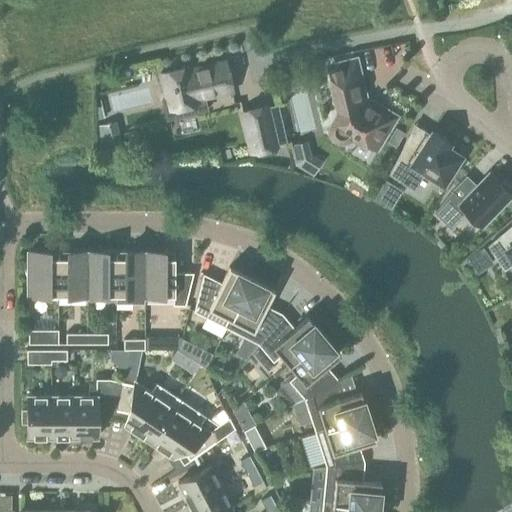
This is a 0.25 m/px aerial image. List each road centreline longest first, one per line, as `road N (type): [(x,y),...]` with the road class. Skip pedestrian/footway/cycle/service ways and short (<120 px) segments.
road 1 (residential): [(405,511),(406,458),(393,394),(359,329),(331,294),(278,252),(191,224),(33,220),(4,237),(3,462)]
road 2 (residential): [(263,60),(511,10)]
road 3 (residential): [(3,462),(109,466),(130,479),(151,511)]
road 4 (residential): [(506,138),(508,86),(497,58),(471,49),(443,71)]
